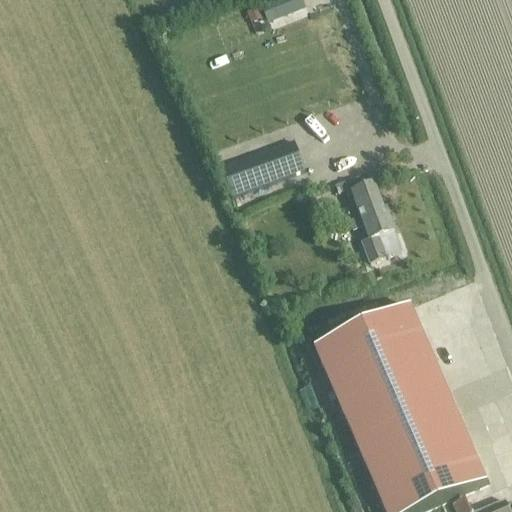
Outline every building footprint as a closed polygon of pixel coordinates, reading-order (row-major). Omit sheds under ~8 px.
[(302,0),(286,0),(263,9),(269,24),(306,10),(302,0)] [(183,26),(202,85),(224,78),(206,19),(183,26)] [(294,145),(220,172),(231,201),(305,174),(294,145)] [(374,189),(371,190),(362,166),(328,179),(335,198),(345,195),(346,198),(350,197),(359,221),(363,231),(368,244),(361,247),(369,268),(401,256),(388,219),(385,220),(374,189)] [(363,231),(359,221),(349,225),(353,235),(363,231)] [(411,311),(315,352),(384,511),(429,511),(487,487),(411,311)] [(454,511),(508,511),(505,504),(488,511),(485,511),(469,511),(466,503),(453,508),(454,511)]
